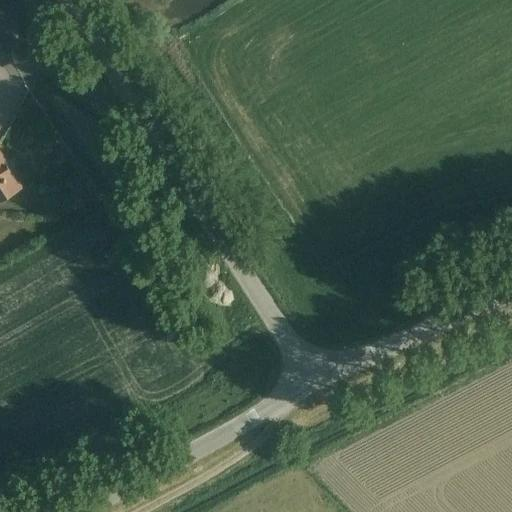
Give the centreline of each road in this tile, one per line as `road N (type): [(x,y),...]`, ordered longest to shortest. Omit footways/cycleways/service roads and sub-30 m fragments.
road 1 (tertiary): [(68,0),(308,377)]
road 2 (unclassified): [(73,511),(258,417),(308,377)]
road 3 (tertiary): [(308,377),(511,292)]
